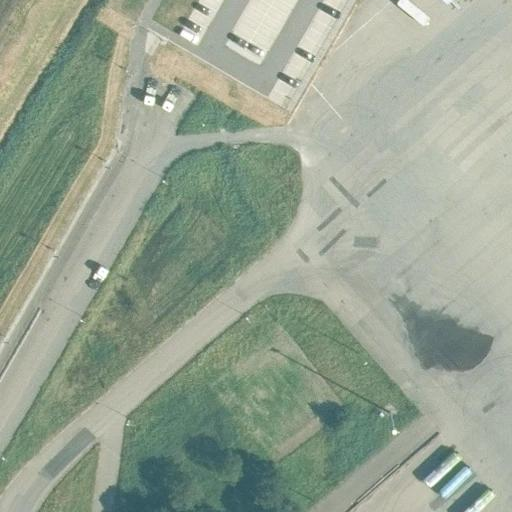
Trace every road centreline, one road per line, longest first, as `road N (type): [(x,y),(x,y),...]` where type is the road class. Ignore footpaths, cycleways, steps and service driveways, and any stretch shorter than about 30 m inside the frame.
road 1 (unknown): [(305,239),(309,121),(210,127),(153,154),(0,390)]
road 2 (unknown): [(16,511),(65,452),(305,239)]
road 3 (unknown): [(305,239),(398,313),(488,414)]
road 4 (unknown): [(309,121),(357,44),(413,0)]
road 5 (unknown): [(411,511),(488,414)]
